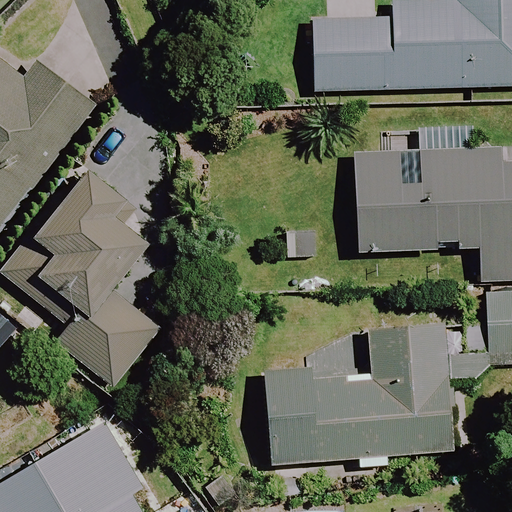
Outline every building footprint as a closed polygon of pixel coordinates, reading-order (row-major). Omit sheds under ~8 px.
[(511,0),(455,0),(455,4),(387,5),(387,22),(310,23),(312,95),(511,90),(511,0)] [(25,81),(0,62),(0,233),(92,111),(35,67),(25,81)] [(511,153),(354,158),(357,256),(480,253),(480,284),(511,282),(511,153)] [(165,331),(116,288),(148,251),(116,224),(131,207),(90,172),(1,275),(37,306),(67,332),(54,348),(110,395),(165,331)] [(511,368),(511,296),(483,298),(486,369),(511,368)] [(0,351),(14,333),(0,323),(0,351)] [(456,453),(445,327),(370,334),(374,380),(309,386),(308,372),(263,376),(271,470),(456,453)]
